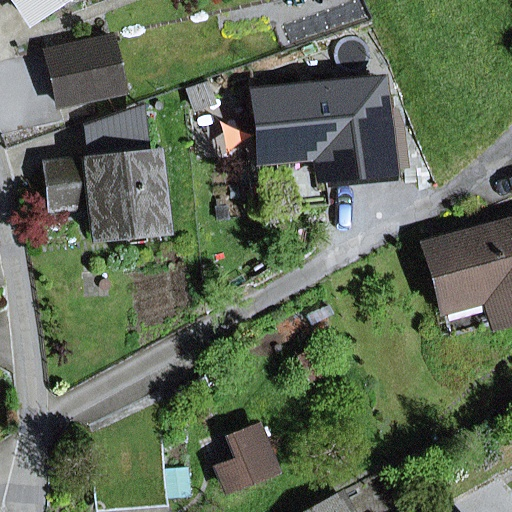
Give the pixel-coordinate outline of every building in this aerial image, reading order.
[(61,0),(15,0),(29,21),(61,0)] [(111,38),(47,52),(58,106),(122,92),(111,38)] [(324,178),(387,171),(387,167),(382,118),(378,83),(254,96),(261,161),(249,162),(254,214),(326,206),(324,178)] [(86,162),(146,156),(141,110),(82,126),(86,162)] [(382,118),(387,167),(400,166),(395,117),(382,118)] [(89,195),(94,239),(162,231),(154,155),(146,156),(86,162),(45,167),(50,210),(68,208),(69,197),(89,195)] [(485,299),(492,325),(511,319),(511,222),(425,246),(443,310),(485,299)] [(119,411),(126,501),(166,499),(159,392),(119,411)] [(89,426),(94,504),(126,501),(119,411),(89,426)] [(231,438),(240,460),(220,468),(229,491),(271,474),(253,429),(231,438)] [(166,471),(168,499),(189,498),(188,470),(166,471)] [(347,511),(338,495),(305,511),(347,511)]
